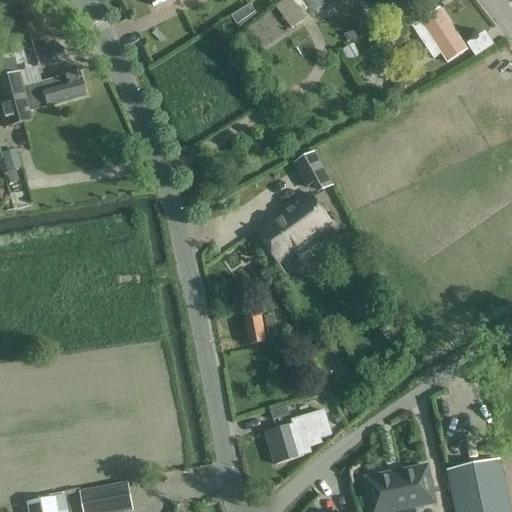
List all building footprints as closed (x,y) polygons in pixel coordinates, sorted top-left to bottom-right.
[(290,0),(300,15),(307,11),(300,0),(290,0)] [(231,15),(237,26),(257,15),(251,4),(231,15)] [(443,53),(449,62),(466,51),(440,10),(423,21),(413,28),(434,60),(443,53)] [(385,37),(393,50),(411,38),(403,25),(385,37)] [(476,56),(494,44),(485,31),(467,44),(476,56)] [(32,46),(18,49),(22,68),(36,65),(32,46)] [(39,83),(45,108),(85,97),(77,70),(60,75),(61,77),(39,83)] [(28,113),(45,108),(39,83),(22,88),(18,74),(16,74),(16,73),(0,76),(0,106),(6,128),(31,121),(28,113)] [(396,84),(393,94),(403,97),(406,87),(402,80),(396,84)] [(16,151),(2,154),(6,172),(20,169),(16,151)] [(316,157),(297,167),(308,188),(316,184),(322,194),(333,188),(316,157)] [(256,233),(278,264),(333,227),(311,196),(256,233)] [(316,240),(296,255),(304,265),(324,251),(316,240)] [(245,320),(250,346),(266,344),(261,317),(245,320)] [(275,317),(264,320),(267,334),(278,332),(275,317)] [(287,407),(271,412),(273,421),(289,416),(287,407)] [(285,428),(266,434),(275,466),(304,457),(312,455),(310,449),(323,445),(321,440),(333,437),(325,411),(291,421),(292,426),(285,428)] [(509,511),(499,461),(448,472),(456,511),(509,511)] [(412,511),(438,507),(430,466),(364,480),(370,511),(412,511)] [(82,494),(85,511),(130,511),(133,511),(128,485),(82,494)] [(39,501),(27,504),(27,506),(28,511),(68,511),(65,496),(55,498),(39,501)]
